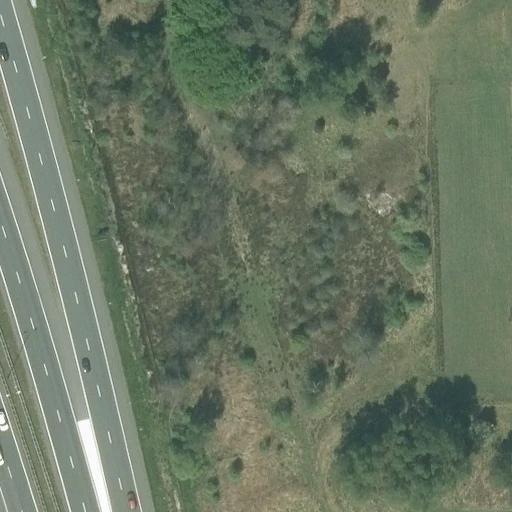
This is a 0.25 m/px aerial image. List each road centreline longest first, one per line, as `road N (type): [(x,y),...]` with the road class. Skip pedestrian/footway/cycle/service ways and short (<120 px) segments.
road 1 (track): [(161,0),(165,63),(210,165),(328,511)]
road 2 (motorway): [(114,511),(103,416),(0,7)]
road 3 (motorway): [(83,511),(0,230)]
